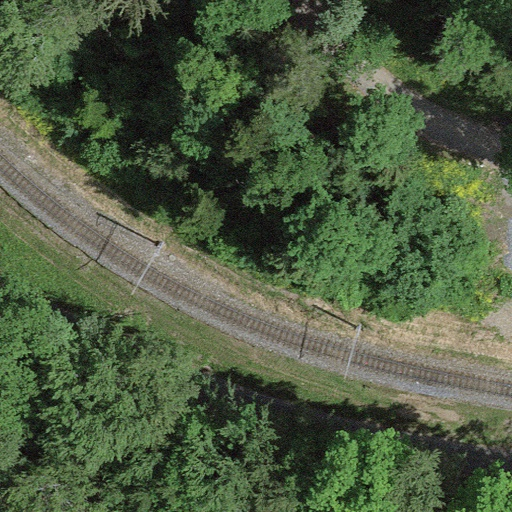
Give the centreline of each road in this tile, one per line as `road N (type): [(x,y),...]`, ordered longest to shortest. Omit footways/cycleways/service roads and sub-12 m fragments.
road 1 (unclassified): [(511,466),(321,430),(216,393),(0,290)]
road 2 (unclassified): [(300,0),(394,97),(436,126),(511,153)]
